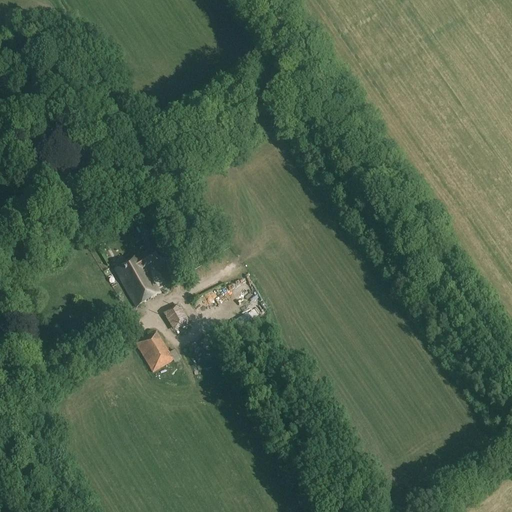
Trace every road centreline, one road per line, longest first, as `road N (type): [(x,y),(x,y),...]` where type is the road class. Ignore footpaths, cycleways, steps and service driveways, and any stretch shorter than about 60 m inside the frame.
road 1 (track): [(309,79),(17,256),(2,414)]
road 2 (unclassified): [(511,374),(254,0)]
road 3 (track): [(147,178),(174,286),(170,303),(2,414)]
road 4 (track): [(156,172),(52,6)]
